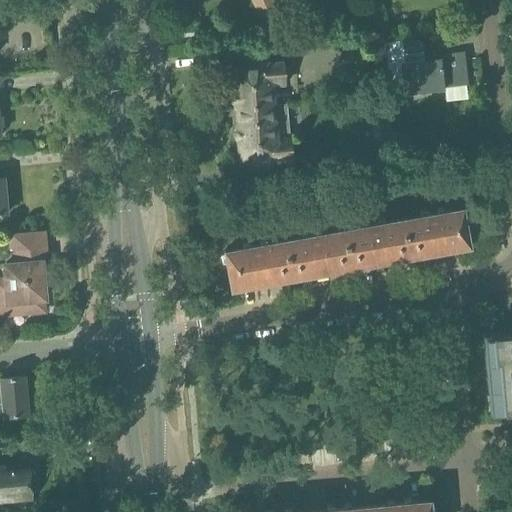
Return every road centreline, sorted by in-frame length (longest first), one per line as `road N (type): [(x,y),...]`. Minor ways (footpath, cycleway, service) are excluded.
road 1 (residential): [(148,340),(172,322),(456,291)]
road 2 (residential): [(185,499),(461,467)]
road 3 (unclassified): [(70,0),(90,211),(113,268)]
road 4 (primary): [(95,0),(113,268)]
road 5 (unclassified): [(142,263),(158,204),(139,0)]
road 6 (primary): [(142,263),(113,0)]
road 7 (residential): [(511,198),(490,0)]
road 8 (residential): [(461,467),(456,291)]
